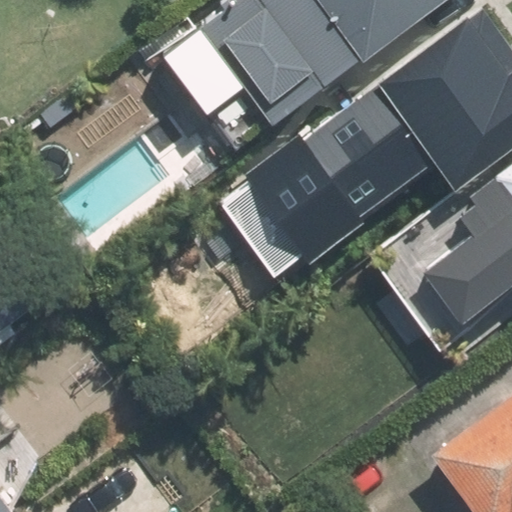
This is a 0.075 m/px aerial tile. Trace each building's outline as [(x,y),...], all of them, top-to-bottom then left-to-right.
[(216,164),(440,0),(237,0),(210,20),(199,3),(134,51),(216,164)] [(474,172),(511,143),(511,2),(510,0),(485,0),(339,112),(354,132),(324,154),(366,209),(452,143),(474,172)] [(311,173),(285,134),(219,178),(244,217),(311,173)] [(511,166),(470,204),(511,252),(511,166)] [(353,216),(319,172),(268,211),(302,255),(353,216)] [(0,305),(38,274),(0,227),(0,305)] [(511,511),(511,386),(445,437),(501,511),(511,511)] [(0,511),(3,511),(22,497),(0,471),(0,511)]
